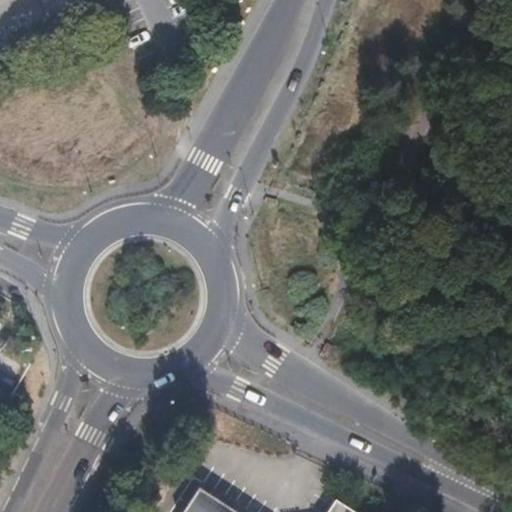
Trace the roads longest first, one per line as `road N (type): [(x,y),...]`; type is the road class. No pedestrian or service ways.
road 1 (tertiary): [(180,368),(511,505)]
road 2 (tertiary): [(511,504),(255,348),(222,313)]
road 3 (primary): [(215,261),(226,217),(327,0)]
road 4 (primary): [(288,0),(206,161),(155,218)]
road 5 (secondary): [(77,339),(70,383),(10,511)]
road 6 (secondary): [(50,511),(128,375)]
